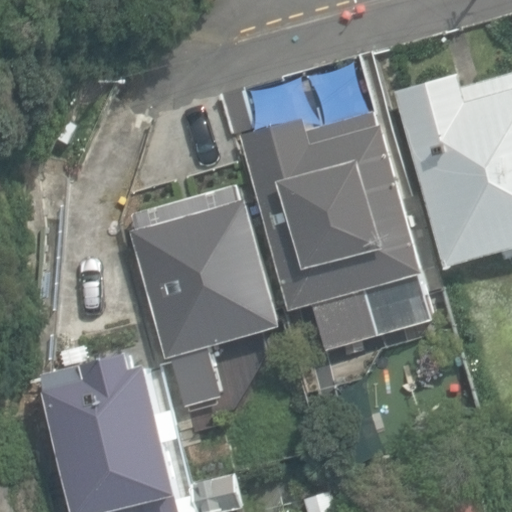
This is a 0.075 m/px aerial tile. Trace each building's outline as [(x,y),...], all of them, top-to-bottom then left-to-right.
[(399,91),(449,265),(506,248),(510,259),(511,258),(511,70),(465,84),(462,73),(399,91)] [(235,133),(258,127),(247,87),(224,93),(235,133)] [(426,272),(380,110),(311,129),(308,117),(245,134),(294,309),(316,303),(329,348),(436,318),(424,273),(426,272)] [(175,356),(189,405),(225,395),(210,346),(286,324),(248,198),(245,198),(239,181),(135,212),(140,227),(134,229),(172,357),(175,356)] [(141,365),(137,351),(92,362),(96,377),(80,381),(93,433),(77,437),(84,464),(99,461),(111,511),(118,509),(118,511),(184,511),(180,495),(186,493),(154,361),(141,365)] [(347,511),(385,498),(373,464),(332,478),(344,511),(347,511)] [(409,495),(413,511),(487,511),(479,477),(410,494),(411,495),(409,495)]
